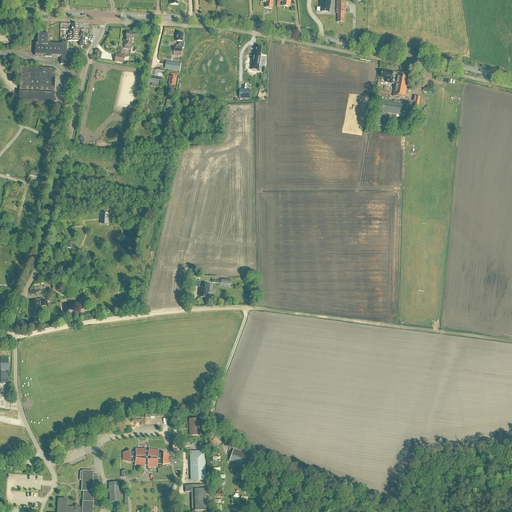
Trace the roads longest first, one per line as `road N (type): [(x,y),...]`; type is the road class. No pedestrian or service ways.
road 1 (track): [(12,338),(175,311),(253,308),(511,341)]
road 2 (tertiary): [(511,80),(210,21),(102,14)]
road 3 (unclassified): [(8,335),(40,260),(102,14)]
road 4 (track): [(246,308),(210,414),(217,445)]
